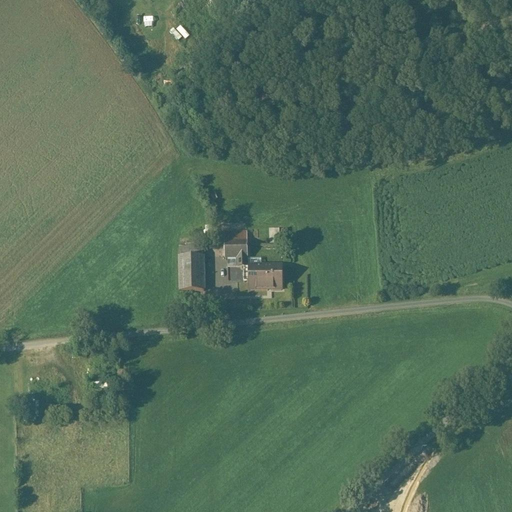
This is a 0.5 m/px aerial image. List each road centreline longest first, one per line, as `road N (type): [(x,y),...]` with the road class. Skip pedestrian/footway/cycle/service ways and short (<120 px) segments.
road 1 (unclassified): [(0,348),(461,300),(511,305)]
road 2 (track): [(511,19),(313,82),(293,59),(298,0)]
road 3 (unclassified): [(392,503),(435,430),(511,360)]
